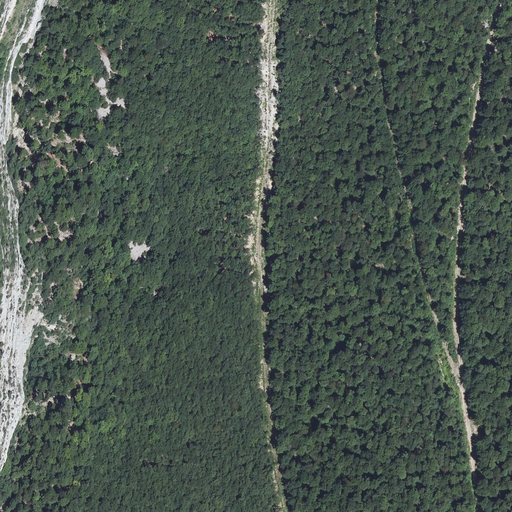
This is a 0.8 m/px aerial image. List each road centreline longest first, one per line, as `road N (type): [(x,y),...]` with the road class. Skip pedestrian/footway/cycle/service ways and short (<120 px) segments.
road 1 (track): [(482,511),(457,286),(464,186),(502,0)]
road 2 (track): [(272,0),(261,300),(288,511)]
road 3 (track): [(380,0),(377,43),(392,160),(415,212),(463,391)]
